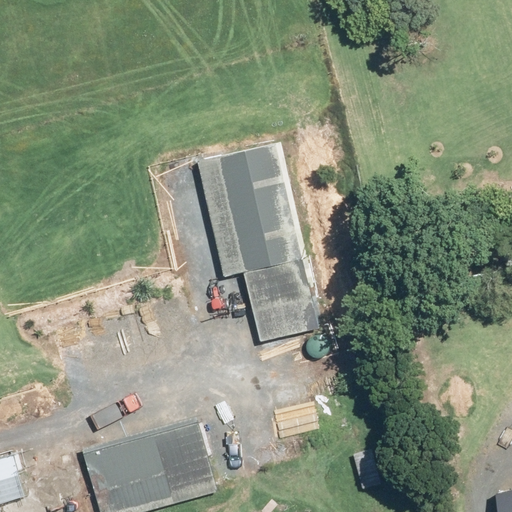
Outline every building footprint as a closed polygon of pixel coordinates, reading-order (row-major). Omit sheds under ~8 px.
[(250,270),(256,298),(237,302),(248,353),(267,348),(269,356),(311,347),(308,331),(327,326),(286,138),(209,155),(235,273),(250,270)] [(278,392),(285,424),(250,432),(259,466),(303,455),(295,423),(326,416),(318,382),(278,392)] [(54,408),(58,433),(105,426),(102,401),(54,408)] [(208,411),(90,445),(109,511),(144,511),(230,487),(208,411)] [(8,511),(6,504),(34,496),(21,450),(0,455),(0,511),(8,511)] [(511,511),(511,489),(501,492),(506,511),(511,511)]
